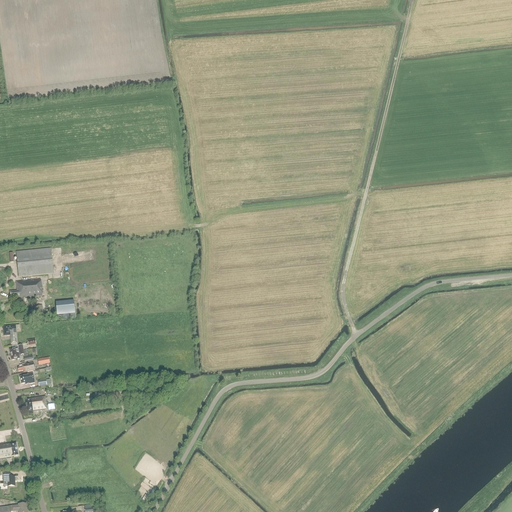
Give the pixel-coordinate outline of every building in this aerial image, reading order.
[(16,253),(19,278),(53,274),(51,249),(16,253)] [(16,283),(17,291),(10,292),(10,297),(18,296),(18,297),(19,299),(18,299),(18,303),(24,302),(23,298),(44,295),(43,290),(42,291),(40,280),(16,283)] [(75,314),(74,301),(56,303),(57,316),(75,314)] [(10,326),(10,327),(4,327),(5,336),(10,335),(11,345),(18,344),(16,329),(19,329),(19,326),(16,326),(16,325),(10,326)] [(10,350),(11,355),(17,353),(17,354),(20,353),(19,351),(23,351),(22,345),(18,346),(18,348),(10,350)] [(17,353),(11,355),(12,361),(20,359),(19,356),(24,355),(23,351),(19,351),(20,353),(17,354),(17,353)] [(24,365),(23,365),(20,366),(20,367),(18,368),(18,372),(23,371),(24,372),(26,371),(27,372),(35,371),(33,363),(24,365)] [(33,373),(24,375),(24,376),(20,377),(21,384),(25,383),(26,384),(34,383),(33,373)] [(31,399),(31,400),(25,401),(26,411),(28,411),(29,414),(33,414),(33,412),(47,410),(47,409),(49,409),(49,410),(55,409),(54,404),(48,404),(49,407),(47,407),(45,397),(31,399)] [(0,460),(12,459),(12,456),(18,455),(16,444),(10,445),(10,444),(6,445),(6,444),(0,444),(0,460)] [(11,473),(3,474),(4,480),(8,480),(8,487),(15,486),(14,477),(11,477),(11,473)] [(19,505),(0,507),(0,511),(13,511),(19,511),(27,511),(27,503),(19,504),(19,505)]
